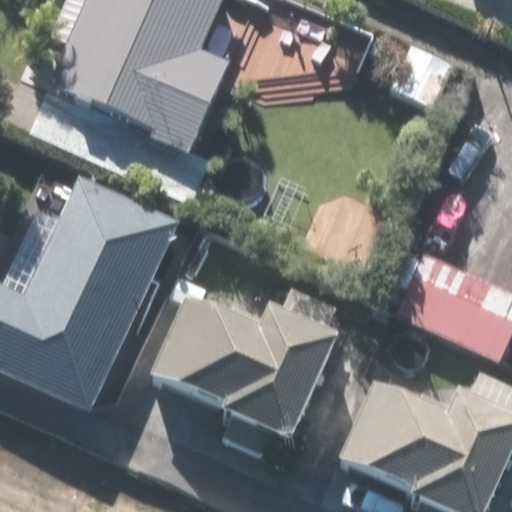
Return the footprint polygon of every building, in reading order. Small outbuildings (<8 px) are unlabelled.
[(186,212),(199,180),(179,171),(215,82),(190,72),(219,1),(216,0),(80,0),(21,146),(186,212)] [(0,238),(8,221),(0,217),(0,375),(87,417),(176,229),(76,182),(61,214),(42,205),(3,286),(0,284),(0,238)] [(511,236),(498,297),(511,299),(511,236)] [(373,322),(490,374),(511,323),(511,308),(401,260),(373,322)] [(271,481),(282,457),(314,383),(339,327),(280,301),(268,328),(221,308),(212,330),(163,308),(127,389),(123,398),(207,435),(200,450),(271,481)] [(391,511),(485,511),(496,489),(511,496),(511,410),(464,389),(451,418),(410,400),(401,422),(349,399),(314,478),(391,511)] [(82,511),(159,511),(96,483),(82,511)]
